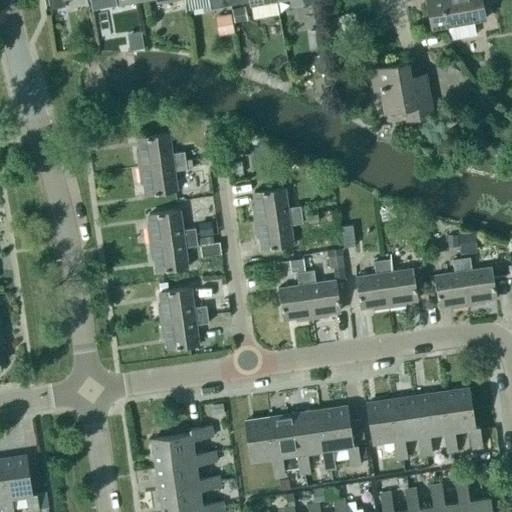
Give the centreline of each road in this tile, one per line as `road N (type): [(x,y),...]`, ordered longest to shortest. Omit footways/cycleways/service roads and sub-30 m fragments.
road 1 (unclassified): [(92,393),(70,251),(6,0)]
road 2 (residential): [(511,360),(501,339),(474,332),(246,371)]
road 3 (residential): [(246,371),(222,186)]
road 4 (residential): [(246,371),(92,393)]
road 5 (unclassified): [(109,511),(92,393)]
